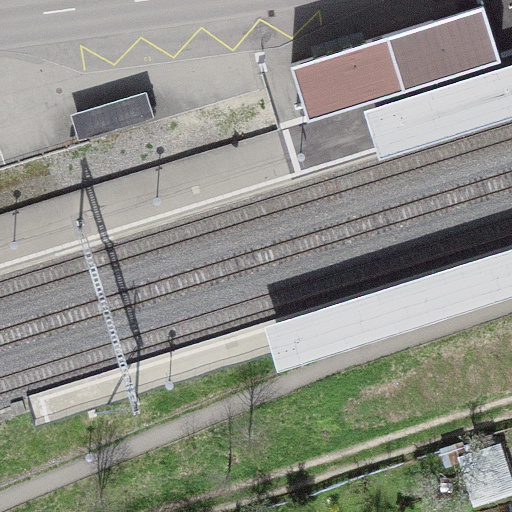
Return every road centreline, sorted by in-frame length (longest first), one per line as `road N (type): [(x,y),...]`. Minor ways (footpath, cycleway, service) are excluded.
road 1 (track): [(174,511),(511,408)]
road 2 (residential): [(135,0),(0,18)]
